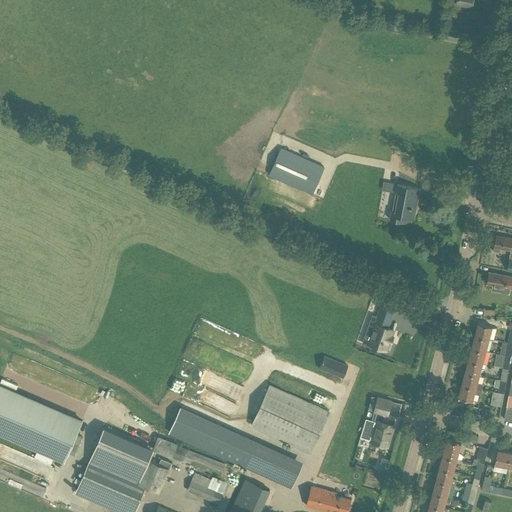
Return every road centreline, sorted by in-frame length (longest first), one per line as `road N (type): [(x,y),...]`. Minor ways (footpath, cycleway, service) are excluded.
road 1 (track): [(452,312),(0,113)]
road 2 (secondary): [(424,414),(473,208)]
road 3 (unclassified): [(318,0),(361,19),(505,50)]
road 4 (secondary): [(473,208),(505,50)]
